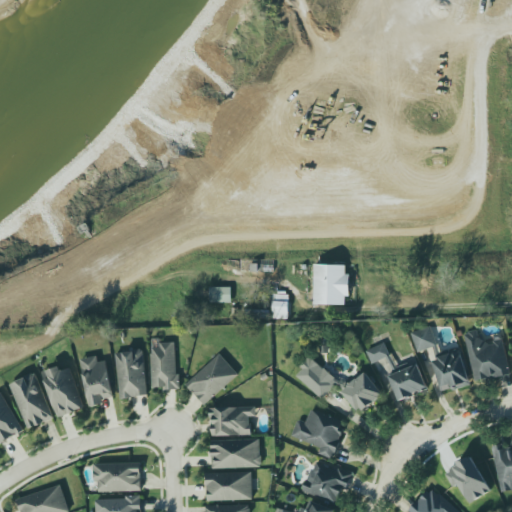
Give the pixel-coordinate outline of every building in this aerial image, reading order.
[(351,297),(351,274),(348,274),(348,265),(316,265),(315,304),(346,305),(346,297),(351,297)] [(232,288),(211,288),(211,303),(232,303),(232,288)] [(274,319),(289,319),(290,295),(274,294),(274,319)] [(460,349),(470,384),(453,390),(452,388),(445,391),(444,389),(442,390),(433,361),(436,360),(433,347),(418,352),(411,333),(431,326),(437,344),(437,345),(440,356),(450,353),(450,351),(452,351),(454,350),(456,349),(457,349),(460,349)] [(511,375),(503,339),(493,341),(494,343),(482,346),(479,330),(464,333),(475,382),(511,375)] [(162,343),(176,343),(177,373),(181,372),(182,390),(164,390),(163,386),(162,386),(162,388),(152,388),(151,354),(153,354),(153,348),(162,347),(162,343)] [(391,357),(385,343),(366,351),(372,364),(391,357)] [(134,351),(135,350),(141,349),(144,351),(148,395),(129,397),(129,399),(121,399),(116,353),(134,351)] [(187,384),(220,354),(239,375),(205,405),(193,392),(195,390),(194,389),(192,390),(187,384)] [(80,360),(98,357),(99,363),(108,361),(114,397),(103,399),(104,404),(91,406),(86,373),(92,372),(91,369),(82,371),(80,360)] [(296,375),(322,399),(337,384),(344,390),(346,388),(313,357),(296,375)] [(418,363),(398,370),(399,372),(390,376),(399,401),(428,389),(418,363)] [(84,407),(76,410),(76,411),(59,417),(45,381),(46,380),(43,372),(60,366),(61,370),(63,370),(64,371),(70,368),(84,407)] [(345,391),(359,410),(384,391),(367,370),(345,387),(345,391)] [(11,383),(28,429),(54,419),(37,373),(11,383)] [(0,444),(0,445),(24,430),(1,392),(0,392),(0,444)] [(257,407),(212,408),(213,436),(252,435),(252,416),(257,416),(257,407)] [(344,422),(312,409),(307,423),(298,420),(292,437),(321,448),(319,454),(333,460),(343,431),(340,430),(344,422)] [(212,441),(213,469),(262,468),(261,439),(212,441)] [(493,446),(502,493),(511,490),(511,450),(505,451),(504,444),(493,446)] [(492,491),(472,457),(446,472),(455,487),(460,484),(471,503),(492,491)] [(94,464),(141,463),(142,491),(99,492),(99,482),(95,482),(94,464)] [(313,471),(316,463),(337,471),(338,469),(352,474),(351,477),(346,490),(343,488),(339,498),(338,498),(335,504),(303,490),(303,489),(303,487),(305,482),(306,481),(307,480),(306,479),(310,471),(313,471)] [(209,500),(253,499),(253,472),(206,473),(206,482),(207,482),(208,495),(209,495),(209,500)] [(21,511),(17,498),(60,484),(69,511),(21,511)] [(410,511),(409,511),(417,500),(418,501),(427,491),(430,494),(433,490),(438,495),(439,493),(459,511),(410,511)] [(96,511),(96,500),(126,499),(126,496),(141,495),(141,498),(142,498),(142,511),(96,511)] [(275,511),(334,511),(335,509),(310,502),(307,509),(300,507),(299,511),(291,511),(277,508),(275,511)]
